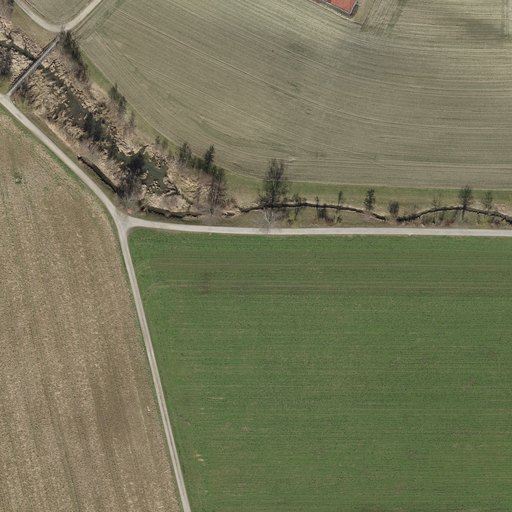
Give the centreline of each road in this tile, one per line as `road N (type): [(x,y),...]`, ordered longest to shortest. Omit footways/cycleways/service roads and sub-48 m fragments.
road 1 (track): [(118,221),(235,231),(511,233)]
road 2 (track): [(118,221),(189,511)]
road 3 (track): [(0,97),(100,193),(118,221)]
